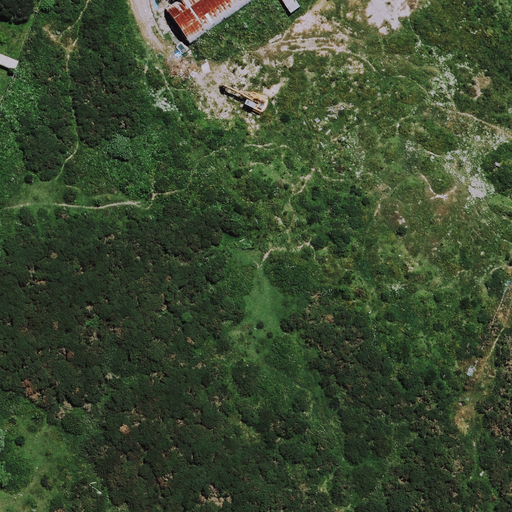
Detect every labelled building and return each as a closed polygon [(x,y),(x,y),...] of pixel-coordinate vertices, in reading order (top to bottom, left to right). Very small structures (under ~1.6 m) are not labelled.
[(0,0),(0,9),(11,15),(17,0),(0,0)] [(177,0),(178,1),(164,11),(187,45),(251,0),(177,0)] [(303,0),(277,0),(290,18),(308,6),(303,0)] [(445,0),(365,0),(355,8),(386,47),(445,0)] [(19,62),(0,55),(0,66),(15,73),(19,62)] [(497,84),(477,67),(456,91),(476,108),(497,84)] [(476,152),(466,162),(489,183),(499,173),(476,152)] [(498,219),(487,209),(472,224),(484,234),(498,219)]
